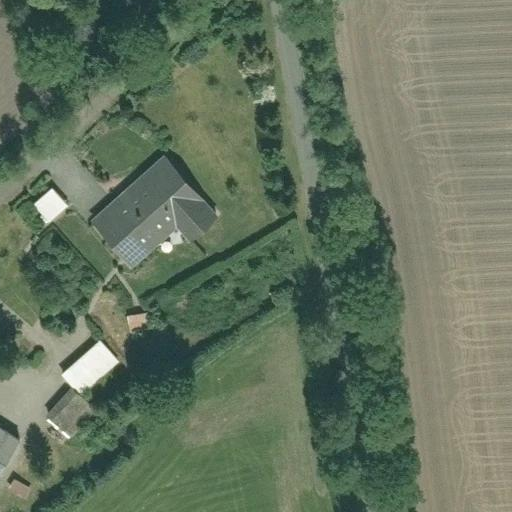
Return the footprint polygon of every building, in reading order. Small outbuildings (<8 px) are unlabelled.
[(195,243),(223,217),(167,155),(94,221),(138,270),(182,230),(195,243)] [(36,207),(48,222),(68,205),(56,191),(36,207)] [(152,314),(137,316),(140,336),(155,334),(152,314)] [(105,338),(67,372),(85,392),(123,358),(105,338)] [(75,393),(50,425),(78,447),(103,415),(75,393)] [(0,426),(0,485),(26,443),(0,426)]
